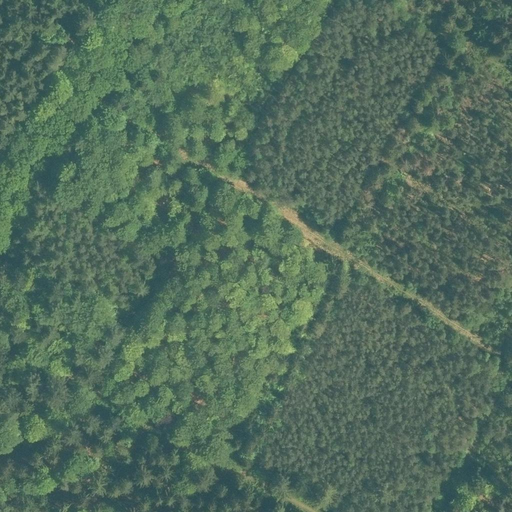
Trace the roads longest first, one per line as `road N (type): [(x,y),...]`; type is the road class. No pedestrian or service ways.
road 1 (track): [(511,358),(79,88)]
road 2 (track): [(0,333),(314,511)]
road 3 (track): [(0,199),(141,0)]
road 4 (track): [(511,71),(407,0)]
